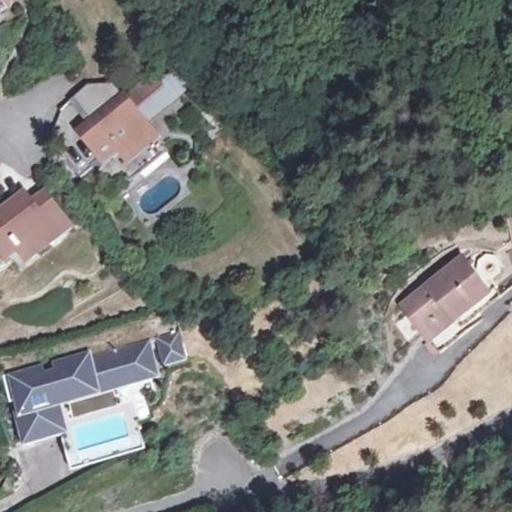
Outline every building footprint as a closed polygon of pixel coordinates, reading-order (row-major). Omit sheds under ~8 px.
[(0,0),(0,22),(12,13),(5,3),(8,0),(0,0)] [(99,114),(78,131),(109,169),(88,186),(101,203),(166,149),(131,107),(161,82),(156,77),(142,79),(121,96),(99,114)] [(89,103),(99,114),(121,96),(111,84),(89,103)] [(11,203),(0,212),(0,254),(3,258),(14,247),(26,260),(50,239),(44,232),(63,216),(40,189),(27,200),(20,196),(18,208),(11,203)] [(442,311),(451,323),(489,293),(463,258),(403,304),(421,328),(442,311)] [(442,311),(421,328),(430,339),(451,323),(442,311)] [(130,343),(138,370),(184,357),(177,330),(130,343)] [(29,434),(61,425),(53,397),(62,394),(72,428),(124,410),(116,379),(139,372),(138,370),(130,343),(122,346),(121,343),(106,348),(106,350),(5,380),(10,398),(18,396),(29,434)]
